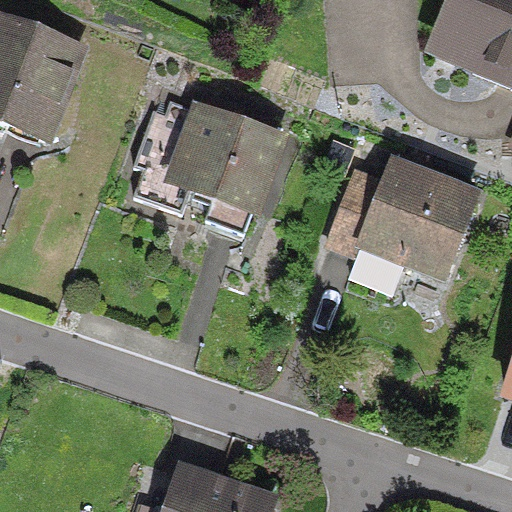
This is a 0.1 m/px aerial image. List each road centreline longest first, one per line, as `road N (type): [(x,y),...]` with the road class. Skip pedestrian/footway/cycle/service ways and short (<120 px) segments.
road 1 (residential): [(386,457),(0,322)]
road 2 (residential): [(511,500),(386,457)]
